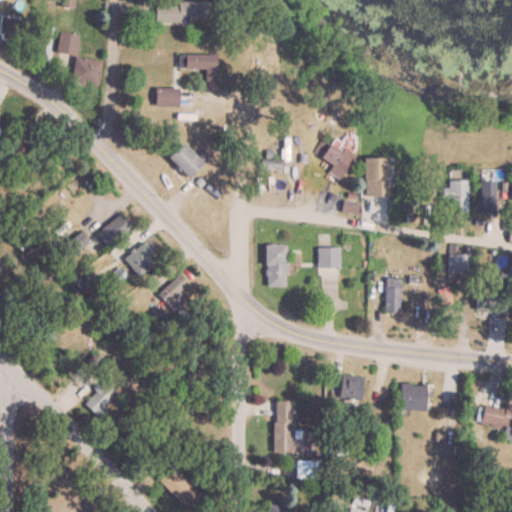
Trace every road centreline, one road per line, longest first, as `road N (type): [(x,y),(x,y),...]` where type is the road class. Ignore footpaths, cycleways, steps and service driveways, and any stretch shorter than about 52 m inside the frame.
road 1 (residential): [(0,68),(64,114),(272,321),(310,337),(511,361)]
road 2 (residential): [(241,212),(511,242)]
road 3 (residential): [(0,355),(149,511)]
road 4 (residential): [(239,511),(240,297)]
road 5 (residential): [(240,297),(242,122)]
road 6 (residential): [(108,0),(106,157)]
road 7 (residential): [(6,511),(6,361)]
